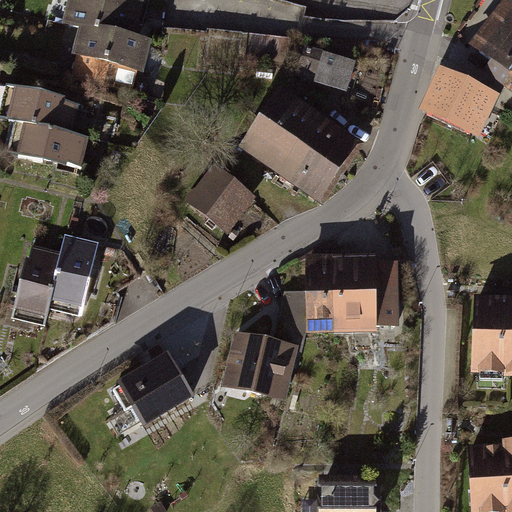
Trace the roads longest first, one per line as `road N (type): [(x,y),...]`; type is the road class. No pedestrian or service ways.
road 1 (residential): [(0,421),(350,201),(376,173)]
road 2 (tertiary): [(426,511),(433,310),(414,215),(376,173)]
road 3 (tertiary): [(376,173),(427,0)]
